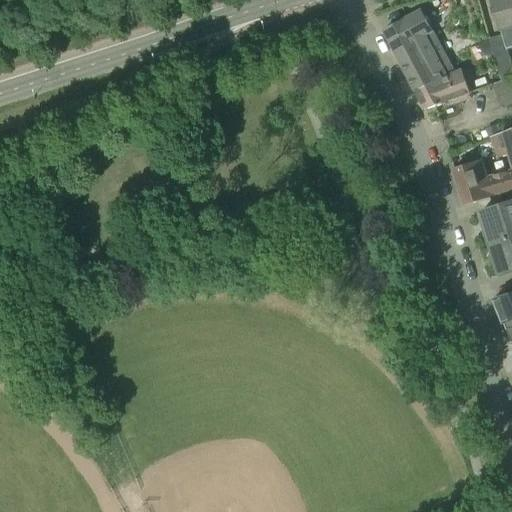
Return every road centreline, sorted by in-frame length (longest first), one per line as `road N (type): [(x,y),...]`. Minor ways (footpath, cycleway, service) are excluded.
road 1 (residential): [(511,435),(427,165),(354,0)]
road 2 (tertiary): [(284,0),(0,88)]
